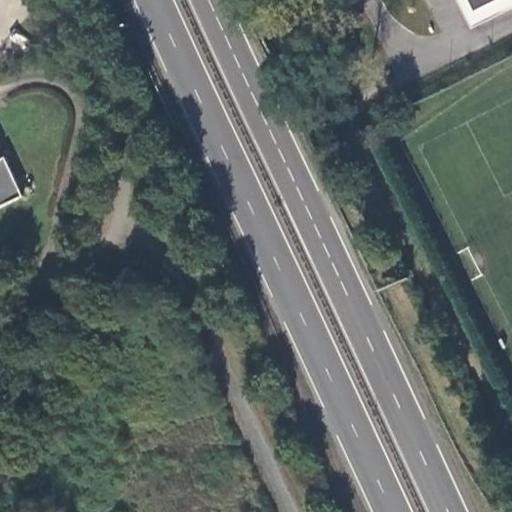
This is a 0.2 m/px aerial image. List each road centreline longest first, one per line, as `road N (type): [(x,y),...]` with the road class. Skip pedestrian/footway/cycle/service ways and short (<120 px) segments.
road 1 (trunk): [(445,511),(206,0)]
road 2 (trunk): [(155,0),(392,511)]
